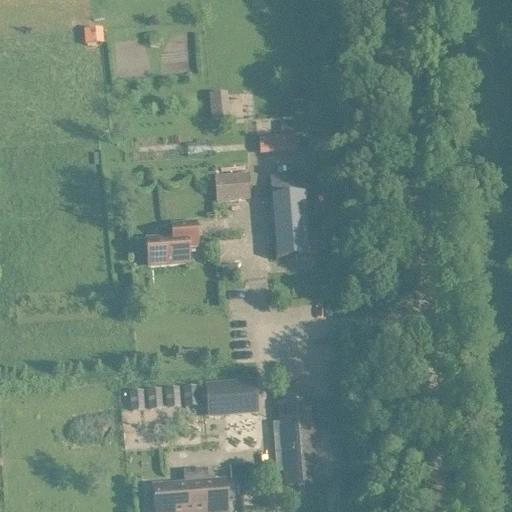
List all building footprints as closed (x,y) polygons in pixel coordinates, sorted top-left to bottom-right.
[(224,94),(209,95),(211,122),(226,121),(224,94)] [(280,124),(281,138),(294,137),(294,123),(280,124)] [(281,138),(260,139),(260,155),(282,154),(281,138)] [(229,204),(227,177),(215,178),(218,204),(229,204)] [(308,257),(308,259),(309,259),(304,196),(271,198),(276,262),(277,262),(277,260),(308,257)] [(147,239),(149,267),(189,264),(187,248),(197,247),(196,223),(171,225),(172,237),(147,239)] [(184,388),(186,404),(198,403),(196,387),(184,388)] [(166,389),(168,405),(180,404),(178,388),(166,389)] [(149,390),(150,407),(162,406),(161,390),(149,390)] [(131,392),(132,408),(144,407),(143,391),(131,392)] [(279,405),(286,485),(318,483),(312,402),(279,405)] [(254,467),(230,468),(231,480),(254,479),(254,467)] [(153,486),(155,511),(227,511),(225,480),(208,481),(207,469),(184,471),(185,483),(153,486)] [(347,490),(341,490),(341,505),(348,505),(353,504),(353,489),(347,490)]
